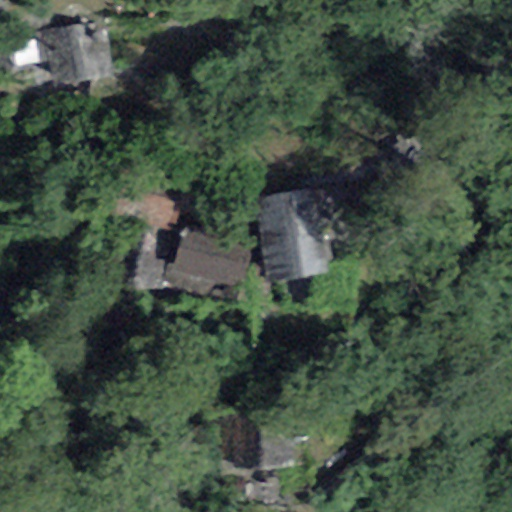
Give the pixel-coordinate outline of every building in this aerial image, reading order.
[(81,23),(35,32),(45,83),(90,75),(81,23)] [(174,206),(107,191),(101,218),(129,224),(115,285),(153,294),(174,206)] [(324,192),(258,201),(269,283),(335,274),(324,192)] [(258,247),(191,227),(176,279),(243,299),(258,247)] [(288,414),(230,415),(231,469),(289,468),(288,414)]
